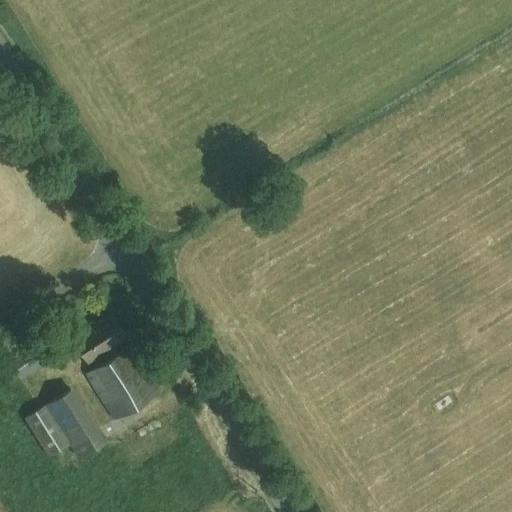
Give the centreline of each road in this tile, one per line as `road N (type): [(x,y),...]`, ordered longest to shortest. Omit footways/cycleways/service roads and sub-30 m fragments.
road 1 (unclassified): [(287,511),(119,244)]
road 2 (unclassified): [(119,244),(0,42)]
road 3 (unclassified): [(0,317),(119,244)]
